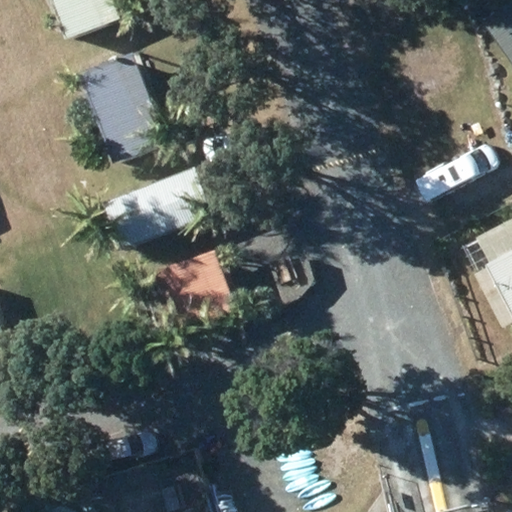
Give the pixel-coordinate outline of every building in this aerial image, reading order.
[(126,0),(60,0),(74,38),(133,17),(126,0)] [(511,10),(490,23),(511,64),(511,10)] [(161,53),(73,84),(103,171),(191,140),(161,53)] [(216,161),(110,200),(128,251),(234,212),(216,161)] [(511,229),(480,246),(511,307),(511,229)] [(254,308),(226,235),(155,263),(183,335),(254,308)] [(0,272),(0,314),(13,309),(0,272)]
